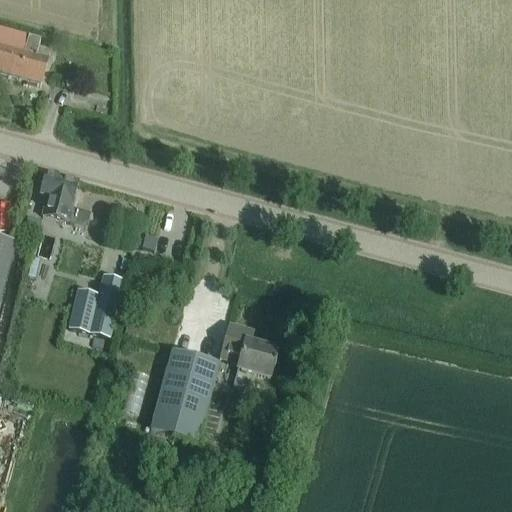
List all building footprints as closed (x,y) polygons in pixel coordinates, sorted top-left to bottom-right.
[(40,88),(45,69),(46,64),(35,61),(40,44),(0,32),(0,77),(30,86),(30,85),(40,88)] [(86,231),(90,215),(73,211),(72,206),(78,184),(45,175),(39,194),(39,197),(47,199),(42,219),(86,231)] [(51,261),(56,238),(42,235),(37,257),(51,261)] [(0,300),(15,246),(0,241),(0,300)] [(59,289),(64,270),(38,263),(33,283),(59,289)] [(99,296),(78,292),(73,315),(84,317),(80,333),(90,335),(99,296)] [(274,368),(275,365),(273,365),(277,352),(248,345),(252,333),(229,327),(220,359),(239,364),(233,387),(249,392),(253,375),(269,380),(273,368),(274,368)] [(197,445),(213,387),(218,367),(171,355),(166,374),(150,433),(197,445)]
